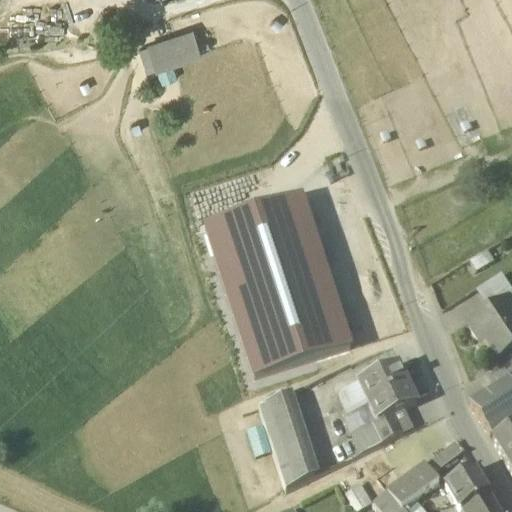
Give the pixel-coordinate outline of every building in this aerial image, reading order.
[(97,21),(102,42),(135,34),(130,13),(97,21)] [(201,54),(193,29),(138,48),(146,72),(201,54)] [(206,235),(252,389),(350,360),(304,206),(206,235)] [(511,312),(506,304),(468,329),(478,343),(483,340),(498,362),(511,352),(511,312)] [(396,371),(357,390),(366,410),(376,430),(394,422),(415,412),(396,371)] [(511,384),(470,412),(489,441),(511,425),(511,384)] [(366,410),(357,390),(342,396),(352,416),(366,410)] [(287,401),(258,415),(285,498),(313,484),(287,401)] [(394,422),(376,430),(379,437),(397,429),(394,422)] [(397,429),(379,437),(376,430),(370,433),(380,453),(403,441),(397,429)] [(261,432),(246,436),(255,464),(270,459),(261,432)] [(370,433),(351,442),(361,462),(380,453),(370,433)] [(511,435),(492,447),(511,482),(511,435)] [(457,447),(429,470),(436,479),(463,457),(457,447)] [(423,471),(387,500),(397,511),(408,511),(437,489),(423,471)] [(474,477),(446,493),(456,511),(469,511),(488,501),(474,477)] [(360,491),(344,501),(351,511),(366,511),(371,509),(360,491)] [(397,511),(387,500),(373,511),(397,511)] [(494,511),(488,501),(469,511),(494,511)]
